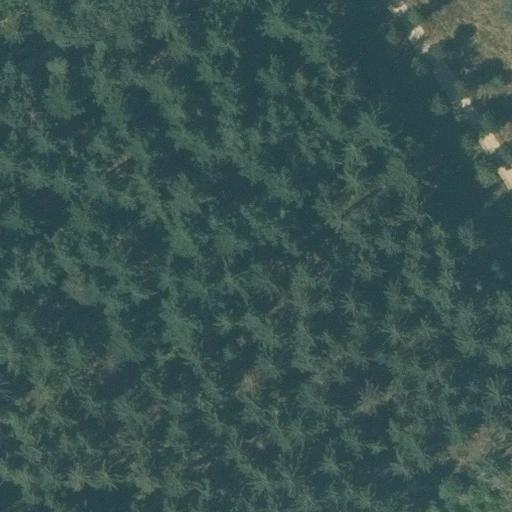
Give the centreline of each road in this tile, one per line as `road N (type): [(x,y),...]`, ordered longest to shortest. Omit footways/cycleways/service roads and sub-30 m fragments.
road 1 (track): [(394,0),(511,178)]
road 2 (track): [(0,91),(168,0)]
